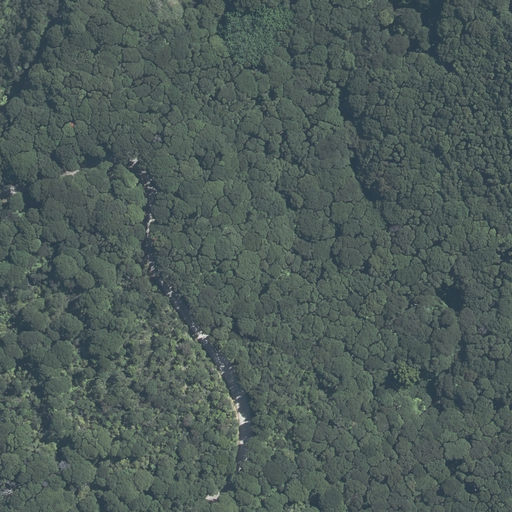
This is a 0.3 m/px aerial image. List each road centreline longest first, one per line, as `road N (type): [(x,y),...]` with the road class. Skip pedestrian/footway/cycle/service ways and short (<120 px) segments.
road 1 (unclassified): [(187,511),(230,479),(245,426),(227,374),(150,272),(146,181),(122,160),(94,160),(0,191)]
road 2 (unclassified): [(0,108),(35,71),(65,0)]
